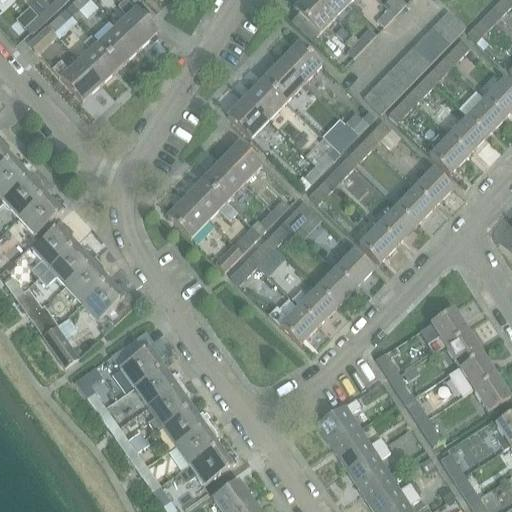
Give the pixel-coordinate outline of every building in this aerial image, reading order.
[(89,0),(79,0),(73,6),(79,13),(91,2),(89,0)] [(304,0),(293,11),(299,17),(292,24),(313,44),(350,6),(344,0),(304,0)] [(390,0),(383,7),(388,13),(395,19),(407,8),(398,0),(390,0)] [(511,7),(505,0),(487,19),(495,27),(511,9),(511,7)] [(158,36),(127,2),(126,2),(118,9),(128,20),(117,30),(139,54),(158,36)] [(50,8),(38,19),(44,26),(56,15),(50,8)] [(377,24),(384,31),(395,19),(388,13),(377,24)] [(457,40),(465,32),(448,15),(440,24),(457,40)] [(54,36),(66,25),(59,18),(47,30),(54,36)] [(19,36),(25,43),(44,26),(38,19),(19,36)] [(476,46),(495,27),(487,19),(468,38),(476,46)] [(457,40),(440,24),(431,32),(448,49),(457,40)] [(54,36),(47,30),(29,47),(38,57),(57,40),(54,36)] [(98,47),(120,71),(139,54),(117,30),(98,47)] [(358,44),(365,50),(376,39),(370,32),(358,44)] [(431,32),(423,41),(440,58),(448,49),(431,32)] [(84,46),(91,54),(80,64),(102,88),(120,71),(98,47),(91,40),(84,46)] [(414,49),(432,66),(440,58),(423,41),(414,49)] [(347,55),(354,62),(365,50),(358,44),(347,55)] [(452,70),(471,52),(462,44),(444,62),(452,70)] [(281,65),(304,87),(322,69),(299,46),(281,65)] [(423,75),(432,66),(414,49),(406,58),(423,75)] [(415,83),(423,75),(406,58),(398,66),(415,83)] [(434,89),(452,70),(444,62),(426,81),(434,89)] [(83,105),(102,88),(80,64),(69,74),(61,66),(53,73),(83,105)] [(286,106),(304,87),(281,65),(263,83),(286,106)] [(406,92),(415,83),(398,66),(389,75),(406,92)] [(398,101),(406,92),(389,75),(381,84),(398,101)] [(407,100),(416,108),(434,89),(426,81),(407,100)] [(269,124),(286,106),(263,83),(246,101),(269,124)] [(511,91),(503,83),(485,102),(505,122),(511,114),(511,91)] [(390,109),(398,101),(381,84),(372,92),(390,109)] [(381,118),(390,109),(372,92),(364,101),(381,118)] [(407,100),(394,114),(389,119),(397,127),(416,108),(407,100)] [(246,101),(228,120),(251,142),(269,124),(246,101)] [(487,141),(505,122),(485,102),(466,121),(487,141)] [(450,137),(448,140),(468,160),(487,141),(466,121),(462,125),(457,120),(450,127),(447,124),(442,129),(450,137)] [(362,121),(351,133),(358,139),(369,128),(362,121)] [(391,133),(383,125),(370,139),(365,144),(373,152),(391,133)] [(346,151),(358,139),(351,133),(340,145),(346,151)] [(511,142),(507,135),(493,146),(504,160),(511,153),(511,142)] [(0,173),(13,162),(5,154),(9,150),(0,139),(0,173)] [(468,160),(448,140),(430,158),(450,178),(468,160)] [(355,170),(373,152),(365,144),(351,157),(347,162),(355,170)] [(239,147),(221,165),(244,188),(262,169),(239,147)] [(322,176),(339,158),(333,152),(315,169),(322,176)] [(20,170),(13,162),(0,173),(0,201),(2,204),(33,175),(25,166),(20,170)] [(347,162),(329,181),(337,189),(355,170),(347,162)] [(226,206),(244,188),(221,165),(203,183),(226,206)] [(311,188),(322,176),(315,169),(304,181),(311,188)] [(433,173),(414,192),(434,212),(453,193),(433,173)] [(2,204),(19,221),(45,197),(38,189),(42,185),(33,175),(2,204)] [(318,208),(337,189),(329,181),(310,200),(318,208)] [(209,224),(218,214),(229,225),(237,216),(226,206),(203,183),(185,201),(209,224)] [(414,192),(396,210),(417,230),(434,212),(414,192)] [(53,205),(45,197),(19,221),(35,240),(66,211),(57,201),(53,205)] [(167,220),(191,243),(209,224),(185,201),(167,220)] [(283,203),(271,215),(278,221),(289,209),(283,203)] [(304,206),(285,225),(293,233),(312,214),(304,206)] [(396,210),(378,229),(398,249),(417,230),(396,210)] [(278,221),(271,215),(260,226),(267,233),(278,221)] [(72,235),(63,225),(32,254),(42,264),(31,273),(39,281),(49,272),(75,248),(68,239),(72,235)] [(275,252),(293,233),(285,225),(267,244),(275,252)] [(0,251),(9,261),(20,251),(0,227),(0,251)] [(379,268),(398,249),(378,229),(359,248),(379,268)] [(243,257),(254,246),(260,239),(252,230),(234,249),(236,251),(243,257)] [(511,262),(511,235),(498,249),(511,262)] [(267,244),(249,262),(257,271),(266,279),(284,261),(275,252),(267,244)] [(49,272),(39,281),(46,290),(57,280),(65,289),(96,261),(87,252),(83,256),(75,248),(49,272)] [(231,269),(243,257),(236,251),(234,249),(216,267),(225,276),(231,269)] [(353,253),(334,273),(354,292),(373,273),(353,253)] [(104,271),(96,261),(65,289),(81,307),(108,283),(100,275),(104,271)] [(239,289),(257,271),(249,262),(230,281),(239,289)] [(334,273),(316,291),(336,311),(354,292),(334,273)] [(5,286),(15,301),(23,296),(13,281),(5,286)] [(108,283),(81,307),(98,325),(103,330),(100,333),(104,338),(115,329),(138,307),(119,287),(115,291),(108,283)] [(298,294),(289,304),(296,311),(298,310),(318,329),(336,311),(316,291),(306,302),(298,294)] [(28,292),(23,296),(15,301),(29,321),(37,315),(42,311),(28,292)] [(298,310),(296,311),(289,304),(288,303),(279,312),(276,309),(269,319),(300,349),(318,329),(298,310)] [(29,321),(35,329),(43,340),(51,335),(50,333),(57,328),(44,309),(42,311),(37,315),(29,321)] [(431,327),(431,328),(439,340),(428,348),(434,357),(445,349),(468,335),(454,313),(431,327)] [(74,321),(60,331),(85,364),(99,354),(74,321)] [(51,335),(43,340),(65,371),(79,362),(57,330),(58,329),(57,328),(50,333),(51,335)] [(468,335),(445,349),(460,371),(482,357),(468,335)] [(120,354),(112,360),(134,391),(163,371),(157,362),(162,358),(146,336),(120,354)] [(386,357),(376,363),(386,379),(396,373),(386,357)] [(463,400),(474,393),(496,379),(482,357),(460,371),(449,378),(463,400)] [(163,371),(134,391),(148,411),(182,387),(175,376),(170,380),(163,371)] [(400,379),(390,385),(401,401),(410,395),(400,379)] [(511,401),(496,379),(474,393),(488,416),(511,401)] [(148,411),(155,421),(149,426),(155,435),(162,430),(191,410),(185,401),(190,397),(182,387),(148,411)] [(87,402),(97,417),(105,412),(95,397),(87,402)] [(414,401),(404,407),(415,423),(424,417),(414,401)] [(332,450),(332,451),(360,433),(350,417),(361,411),(356,403),(346,410),(345,409),(317,428),(332,450)] [(176,450),(210,426),(202,415),(197,419),(191,410),(162,430),(176,450)] [(115,426),(105,412),(97,417),(108,432),(115,426)] [(510,450),(511,448),(511,416),(496,427),(503,439),(493,446),(500,456),(510,450)] [(418,429),(429,445),(438,438),(428,422),(418,429)] [(176,450),(183,461),(178,464),(185,473),(190,470),(189,470),(219,449),(213,440),(217,437),(210,426),(176,450)] [(332,451),(347,474),(386,449),(381,441),(370,448),(360,433),(332,451)] [(122,436),(115,441),(125,456),(133,451),(122,436)] [(185,473),(180,476),(186,485),(196,479),(204,490),(238,466),(230,455),(225,458),(219,449),(189,470),(190,470),(185,473)] [(347,474),(362,497),(390,479),(380,463),(391,456),(386,449),(347,474)] [(133,451),(125,456),(135,471),(143,465),(133,451)] [(450,457),(441,463),(451,479),(461,473),(450,457)] [(142,481),(153,495),(160,490),(150,475),(142,481)] [(362,497),(371,511),(388,511),(415,495),(410,487),(400,494),(390,479),(362,497)] [(465,479),(455,485),(465,501),(475,495),(465,479)] [(213,502),(220,511),(244,511),(253,505),(238,484),(213,502)] [(160,490),(153,495),(163,510),(164,511),(179,511),(163,488),(160,490)] [(388,511),(411,511),(410,509),(420,502),(415,495),(388,511)] [(485,511),(479,501),(469,507),(472,511),(485,511)]
